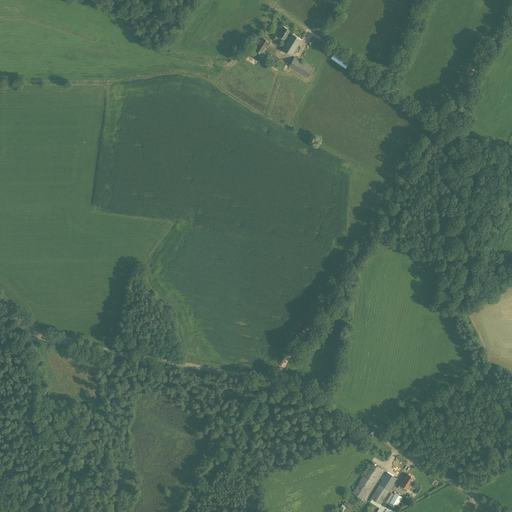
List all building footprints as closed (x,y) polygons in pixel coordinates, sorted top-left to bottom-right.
[(279,36),(284,40),(285,38),(288,40),(282,49),(292,56),(301,40),(291,34),(289,37),(287,35),(290,31),(284,28),(279,36)] [(253,49),(264,56),(269,49),(265,47),(268,42),(262,38),(257,47),(254,45),(253,49)] [(268,58),(281,67),(284,61),(271,53),(268,58)] [(331,58),(346,69),(350,64),(335,53),(331,58)] [(289,67),(307,78),(313,69),(294,57),(289,67)] [(352,493),(363,500),(382,469),(371,462),(354,490),(351,488),(349,491),(352,493)] [(394,494),(389,491),(397,479),(396,478),(387,472),(371,498),(381,505),(385,507),(388,503),(388,504),(394,494)] [(404,491),(406,493),(411,485),(410,484),(414,478),(407,474),(404,479),(403,478),(399,484),(406,489),(404,491)] [(386,508),(383,511),(393,510),(396,508),(402,497),(395,493),(394,494),(388,504),(386,508)] [(356,507),(345,501),(343,504),(354,510),(356,507)]
